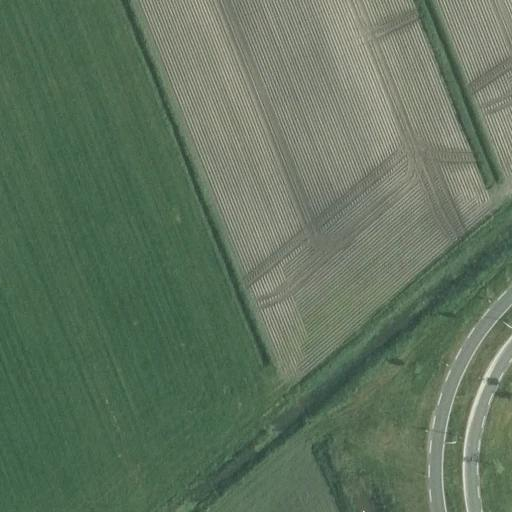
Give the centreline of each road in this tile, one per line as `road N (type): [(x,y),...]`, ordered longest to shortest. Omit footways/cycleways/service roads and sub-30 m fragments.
road 1 (secondary): [(511,295),(477,334),(449,389),(436,444),(438,511)]
road 2 (secondary): [(473,511),(475,422),(511,347)]
